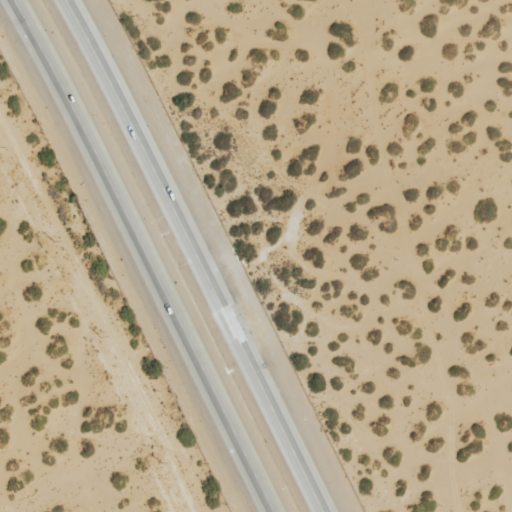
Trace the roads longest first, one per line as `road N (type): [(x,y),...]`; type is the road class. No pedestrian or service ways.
road 1 (motorway): [(323,511),(54,0)]
road 2 (motorway): [(0,4),(266,511)]
